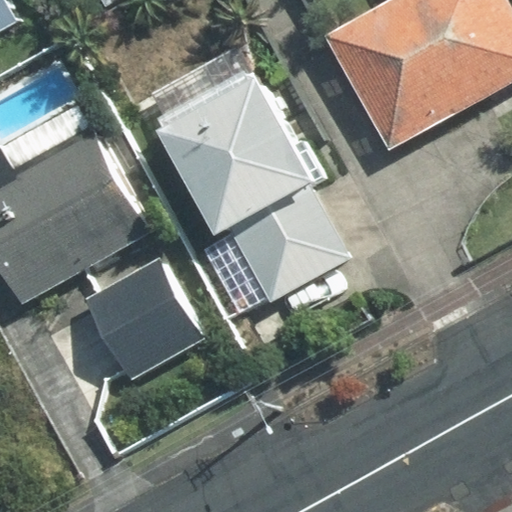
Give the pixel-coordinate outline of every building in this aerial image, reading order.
[(9,0),(0,0),(0,34),(21,22),(9,0)] [(511,0),(408,0),(341,37),(400,146),(511,84),(511,0)] [(269,83),(178,133),(233,233),(240,229),(279,299),(356,258),(317,187),(324,185),(269,83)] [(0,246),(31,301),(156,232),(99,129),(24,171),(10,147),(3,151),(0,145),(0,246)] [(170,291),(109,327),(136,376),(199,341),(170,291)]
